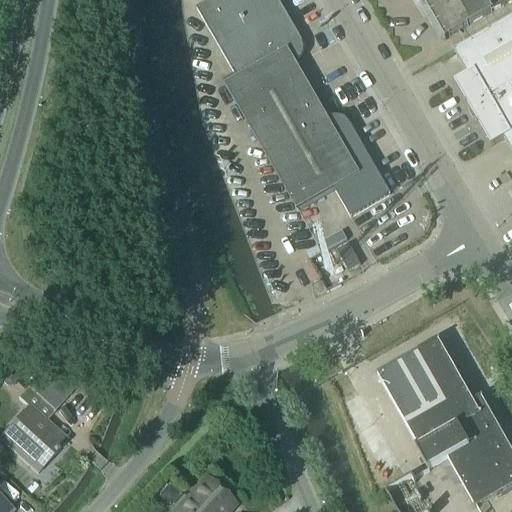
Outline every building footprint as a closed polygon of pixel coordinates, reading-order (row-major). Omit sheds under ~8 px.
[(206,0),(209,3),(196,11),(236,80),(224,87),(296,213),(333,192),(349,220),(390,197),(349,125),(344,121),(339,119),(332,118),(327,120),(296,66),(301,62),(303,57),(304,51),(303,45),(276,0),(206,0)] [(511,0),(420,0),(445,42),(511,2),(511,0)] [(511,20),(453,54),(467,78),(454,85),(490,149),(504,142),(511,155),(511,20)] [(348,247),(336,253),(348,275),(360,268),(348,247)] [(440,343),(377,380),(418,452),(416,452),(429,475),(449,464),(475,511),(511,490),(511,452),(482,400),(475,404),(440,343)] [(27,410),(0,440),(0,444),(33,474),(36,470),(51,454),(54,458),(62,449),(66,444),(50,429),(45,425),(62,405),(78,388),(60,382),(30,372),(25,377),(31,383),(33,384),(25,393),(17,402),(27,410)] [(177,511),(232,511),(236,509),(206,481),(177,511)] [(0,511),(11,511),(0,501),(0,511)]
